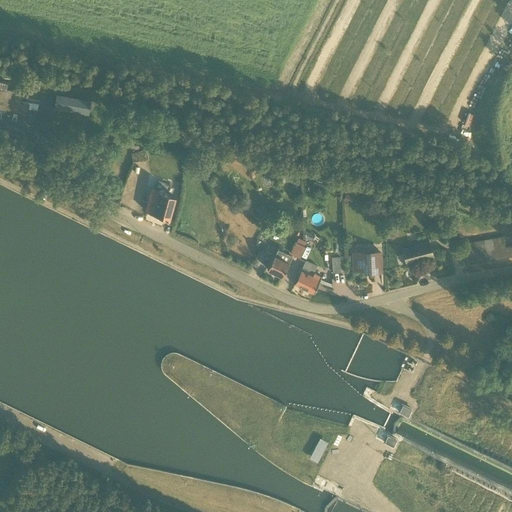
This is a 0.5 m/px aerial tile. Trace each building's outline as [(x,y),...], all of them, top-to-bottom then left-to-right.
[(0,89),(0,102),(6,104),(4,113),(5,113),(5,110),(27,114),(29,103),(21,102),(22,93),(0,89)] [(54,109),(89,115),(91,101),(56,95),(54,109)] [(145,145),(130,148),(132,156),(130,156),(132,163),(148,158),(145,145)] [(151,187),(146,211),(169,220),(175,196),(151,187)] [(309,233),(306,231),(306,238),(307,238),(313,241),(315,235),(309,232),(309,233)] [(507,257),(505,246),(504,246),(502,237),(497,238),(501,258),(507,257)] [(296,241),(296,242),(305,247),(307,243),(298,238),(297,238),(296,240),(296,241)] [(495,259),(501,258),(497,238),(491,239),(495,259)] [(489,260),(495,259),(491,239),(486,240),(489,260)] [(483,262),(489,260),(486,240),(480,241),(483,262)] [(477,263),(483,262),(480,241),(474,242),(477,263)] [(300,258),(305,247),(296,242),(290,253),(300,258)] [(402,249),(407,265),(434,257),(430,242),(402,249)] [(471,264),(477,263),(474,242),(468,243),(471,264)] [(465,265),(471,264),(468,243),(462,244),(465,265)] [(354,254),(354,270),(365,269),(365,272),(381,271),(381,252),(354,254)] [(274,256),(267,269),(282,277),(288,263),(274,256)] [(340,257),(331,257),(332,262),(333,272),(341,272),(340,262),(340,257)] [(314,292),(315,290),(322,276),(314,272),(312,276),(301,271),(295,283),(314,292)] [(412,409),(404,405),(403,405),(399,412),(408,417),(412,409)] [(394,447),(396,442),(397,440),(388,435),(384,442),(394,447)] [(316,462),(325,442),(316,438),(307,458),(316,462)]
